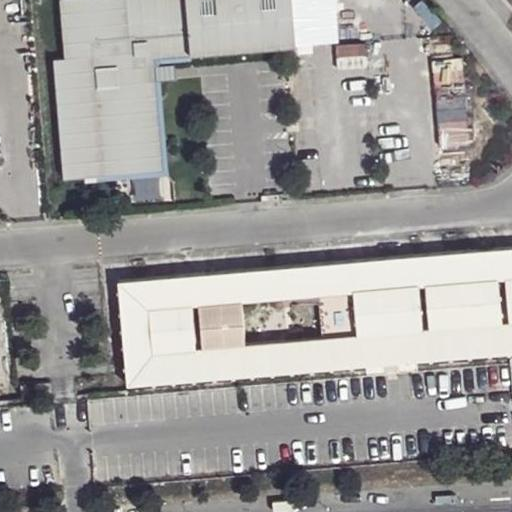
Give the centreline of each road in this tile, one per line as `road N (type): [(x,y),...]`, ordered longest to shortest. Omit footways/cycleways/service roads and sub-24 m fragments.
road 1 (unknown): [(56,393),(8,38)]
road 2 (unknown): [(258,157),(308,123),(351,56),(396,40),(405,207)]
